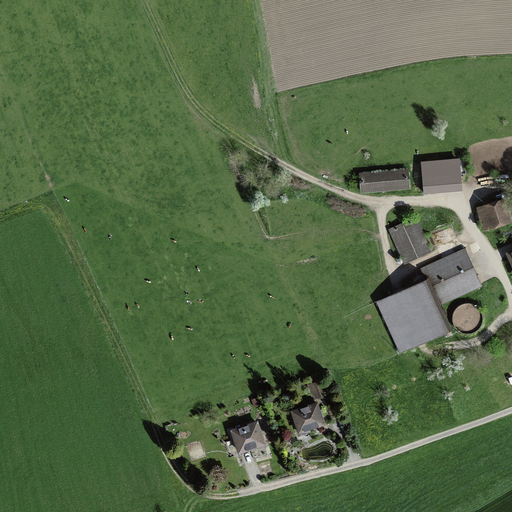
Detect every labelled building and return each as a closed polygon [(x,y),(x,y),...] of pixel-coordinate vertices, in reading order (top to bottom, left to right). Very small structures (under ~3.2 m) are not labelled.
[(427,185),(462,181),(460,158),(425,163),(427,185)] [(362,187),(410,183),(409,167),(361,171),(362,187)] [(484,227),(511,219),(506,202),(479,210),(484,227)] [(406,261),(432,249),(417,216),(391,228),(406,261)] [(402,350),(452,328),(440,303),(482,284),(465,247),(423,266),(428,277),(379,300),(402,350)] [(317,396),(325,393),(321,381),(312,384),(317,396)] [(309,428),(323,423),(317,403),(292,411),(299,430),(308,427),(309,428)] [(250,447),(263,443),(256,422),(232,430),(239,449),(249,445),(250,447)]
